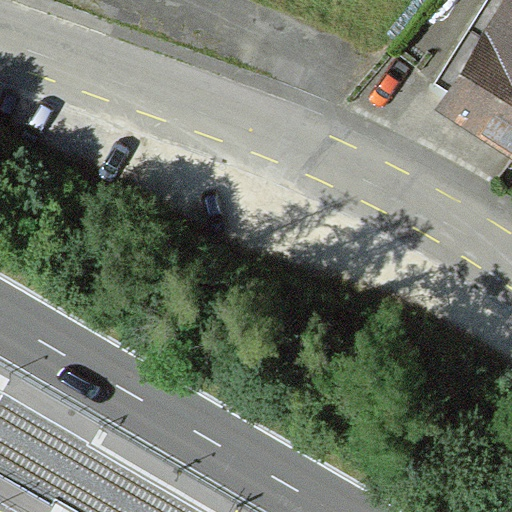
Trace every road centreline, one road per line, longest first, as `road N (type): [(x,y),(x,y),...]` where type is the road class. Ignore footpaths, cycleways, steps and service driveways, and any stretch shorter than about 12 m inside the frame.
road 1 (tertiary): [(511,269),(379,178),(0,38)]
road 2 (primary): [(0,316),(337,511)]
